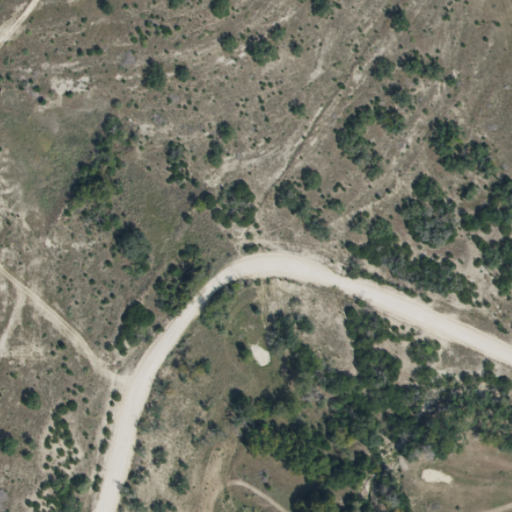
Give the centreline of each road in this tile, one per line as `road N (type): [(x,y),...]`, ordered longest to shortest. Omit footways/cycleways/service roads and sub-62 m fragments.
road 1 (residential): [(511,344),(359,286),(195,237)]
road 2 (residential): [(195,237),(100,511)]
road 3 (residential): [(195,237),(190,158),(268,84),(311,0)]
